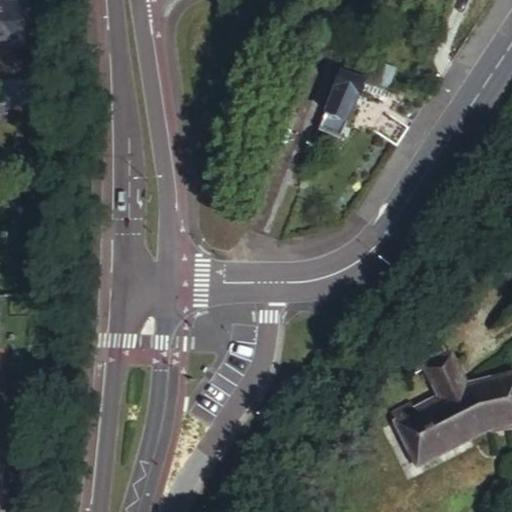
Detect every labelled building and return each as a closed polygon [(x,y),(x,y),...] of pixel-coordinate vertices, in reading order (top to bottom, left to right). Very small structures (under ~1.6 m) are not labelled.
[(27,0),(0,0),(0,47),(26,48),(27,0)] [(362,79),(340,71),(325,114),(345,122),(362,79)] [(380,118),(399,131),(405,121),(386,108),(380,118)] [(426,318),(418,330),(426,327),(431,325),(426,318)] [(439,388),(395,411),(422,458),(453,440),(492,418),(511,411),(511,357),(466,373),(447,342),(444,345),(431,325),(426,327),(418,330),(397,358),(404,369),(416,361),(420,359),(422,360),(439,388)]
